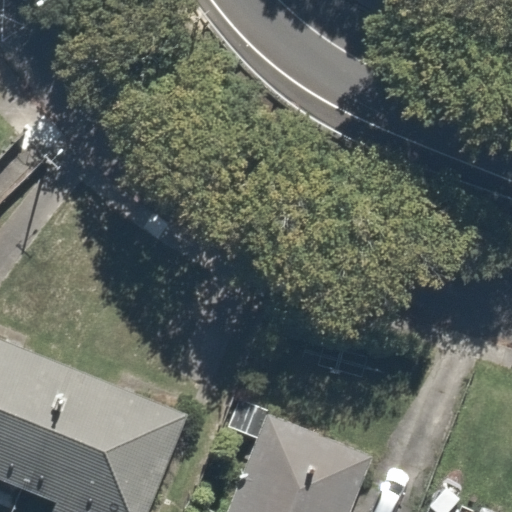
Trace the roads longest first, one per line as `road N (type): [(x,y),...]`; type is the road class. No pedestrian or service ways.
road 1 (residential): [(511,316),(239,225),(73,114),(0,24)]
road 2 (residential): [(280,0),(319,36),(379,70),(511,130)]
